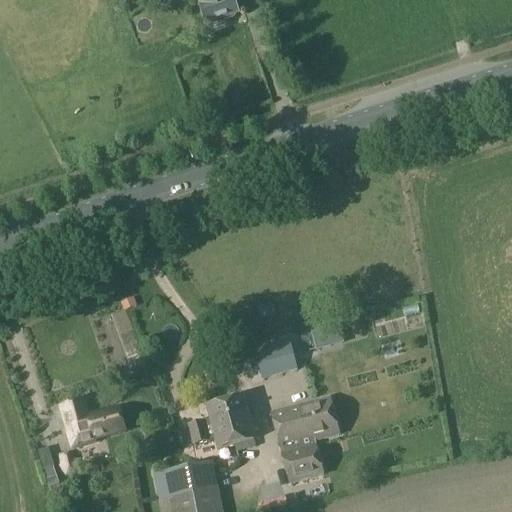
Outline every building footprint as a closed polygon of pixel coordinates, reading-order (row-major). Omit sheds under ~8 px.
[(197,0),(206,25),(238,15),(232,0),(197,0)] [(233,115),(250,85),(227,72),(233,61),(217,52),(208,67),(218,72),(203,99),(233,115)] [(387,330),(408,326),(405,309),(384,312),(387,330)] [(288,339),(253,348),(261,380),(297,371),(288,339)] [(216,440),(219,451),(253,441),(242,399),(207,408),(210,420),(186,426),(192,447),(216,440)] [(286,412),(271,416),(280,450),(282,449),(314,442),(339,435),(330,401),(286,412)] [(88,419),(84,402),(61,408),(71,448),(95,442),(94,440),(123,433),(117,411),(88,419)] [(314,442),(282,449),(284,457),(282,458),(289,484),(322,476),(314,442)] [(58,455),(64,476),(78,472),(73,451),(58,455)] [(169,500),(217,490),(212,465),(163,474),(169,500)] [(222,511),(217,490),(169,500),(171,511),(222,511)]
